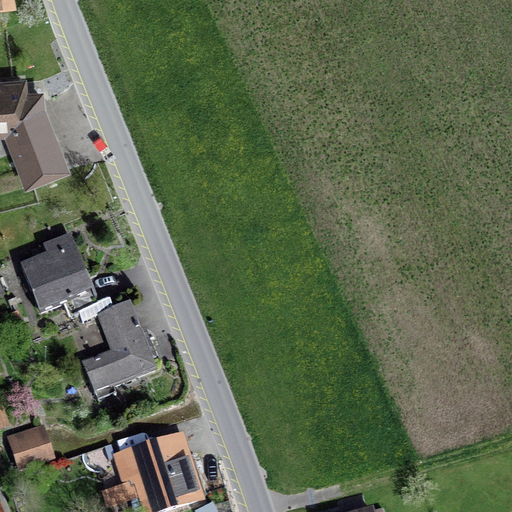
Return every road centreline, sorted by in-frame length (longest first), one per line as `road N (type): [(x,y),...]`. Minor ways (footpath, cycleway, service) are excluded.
road 1 (residential): [(262,511),(65,0)]
road 2 (residential): [(267,511),(511,447)]
